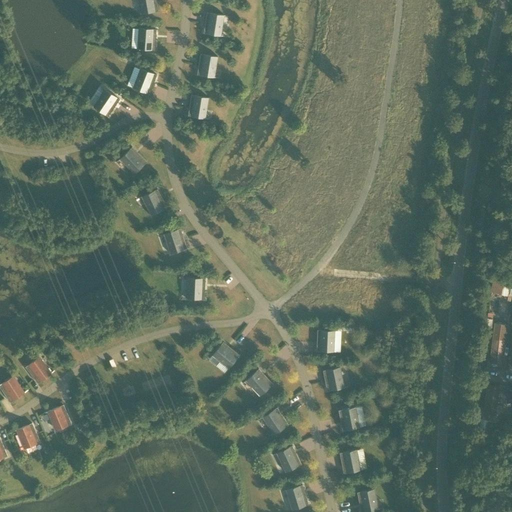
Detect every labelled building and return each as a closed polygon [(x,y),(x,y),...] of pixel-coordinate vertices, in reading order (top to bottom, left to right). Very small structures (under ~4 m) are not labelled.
[(141,14),(158,11),(156,0),(140,0),(142,13),(141,13),(141,14)] [(224,15),(207,13),(203,33),(225,37),(225,36),(219,35),(222,16),(224,16),(224,15)] [(137,49),(155,50),(156,29),(135,28),(134,28),(140,29),(139,49),(137,48),(137,49)] [(218,57),(200,54),(197,75),(219,78),(213,77),(216,57),(218,57)] [(149,94),(155,80),(157,75),(137,67),(136,68),(142,70),(135,88),(133,87),(133,88),(149,94)] [(93,107),(108,117),(120,99),(102,87),(101,88),(106,91),(95,107),(93,106),(93,107)] [(209,98),(191,95),(188,116),(209,119),(210,119),(204,118),(207,98),(209,98)] [(134,174),(147,162),(132,147),(117,162),(117,163),(121,158),(135,173),(134,174)] [(151,216),(167,208),(157,189),(138,199),(143,197),(152,214),(150,215),(151,216)] [(170,254),(187,248),(180,228),(160,235),(160,236),(166,234),(172,253),(170,253),(170,254)] [(187,299),(204,299),(205,278),(184,277),(184,278),(189,278),(189,298),(187,298),(187,299)] [(491,293),(501,294),(503,283),(492,282),(491,293)] [(504,364),(510,325),(494,322),(488,362),(504,364)] [(335,331),(317,330),(316,351),(338,352),(338,351),(332,351),(333,331),(335,331)] [(228,369),(240,355),(223,342),(210,359),(214,355),(229,367),(228,369)] [(32,363),(26,367),(38,383),(55,370),(50,373),(39,358),(37,359),(35,358),(31,361),(32,363)] [(340,367),(323,370),(327,391),(348,387),(348,386),(342,387),(338,368),(340,368),(340,367)] [(260,396),(273,384),(259,369),(243,383),(243,384),(247,380),(261,394),(259,396),(260,396)] [(5,382),(0,384),(0,386),(10,402),(28,390),(23,393),(12,377),(10,378),(8,377),(5,379),(5,382)] [(497,413),(499,385),(485,384),(483,412),(497,413)] [(57,430),(59,429),(61,430),(65,428),(65,426),(72,424),(64,405),(43,414),(44,414),(49,412),(57,430)] [(274,435),(289,425),(277,407),(259,420),(264,417),(275,433),(274,434),(274,435)] [(356,407),(338,410),(342,431),(364,427),(364,426),(358,427),(354,408),(356,407)] [(32,423),(12,432),(18,430),(26,448),(28,447),(30,448),(33,447),(33,445),(40,442),(32,423)] [(86,430),(82,423),(77,425),(80,433),(86,430)] [(285,472),(301,464),(292,445),(273,455),(278,453),(287,471),(285,472)] [(45,455),(51,453),(48,446),(42,449),(45,455)] [(357,449),(339,453),(344,473),(365,469),(359,470),(355,450),(357,450),(357,449)] [(292,510),(309,505),(303,485),(282,491),(282,492),(288,490),(294,509),(292,509),(292,510)] [(374,489),(357,492),(360,511),(365,511),(382,508),(377,509),(373,490),(374,489)]
